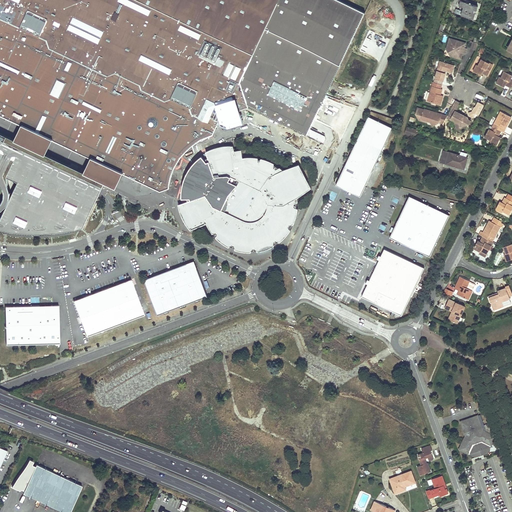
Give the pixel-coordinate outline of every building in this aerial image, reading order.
[(0,0),(0,115),(22,125),(31,130),(37,133),(52,140),(91,158),(94,160),(93,163),(101,167),(108,170),(110,167),(123,173),(161,191),(170,188),(170,187),(171,184),(172,179),(173,175),(173,173),(174,171),(175,169),(176,167),(176,166),(178,163),(180,160),(184,154),(186,153),(190,148),(194,145),(197,143),(202,139),(209,136),(214,134),(216,131),(223,117),(226,116),(250,107),(260,112),(273,118),(306,134),(364,11),(341,0),(0,0)] [(474,19),(478,6),(471,4),(466,2),(466,0),(459,0),(458,5),(464,7),(463,11),(456,9),(455,13),(474,19)] [(466,43),(449,38),(448,45),(451,46),(450,50),(451,52),(450,56),(461,59),(462,55),(461,54),(461,52),(465,54),(467,48),(464,47),(466,43)] [(476,64),(473,71),(480,75),(482,72),(482,71),(484,71),(483,73),(487,75),(493,65),(481,58),(477,65),(476,64)] [(440,61),(434,82),(442,84),(446,73),(444,72),(445,70),(452,72),(454,66),(440,61)] [(511,84),(511,79),(510,78),(511,75),(504,70),(500,77),(499,76),(496,82),(504,86),(505,84),(506,82),(508,83),(507,85),(511,87),(511,84)] [(443,89),(441,88),(442,84),(434,82),(433,82),(427,100),(440,104),(443,95),(441,94),(443,89)] [(340,111),(346,113),(348,105),(342,103),(340,111)] [(433,112),(424,110),(424,111),(418,109),(417,114),(417,118),(421,119),(422,121),(428,122),(429,123),(429,122),(432,127),(439,123),(443,124),(446,118),(447,116),(442,114),(437,117),(435,115),(434,114),(433,112)] [(465,114),(457,110),(455,109),(453,112),(450,110),(447,116),(446,118),(450,120),(454,116),(459,119),(461,126),(467,124),(467,123),(471,121),(473,118),(470,117),(469,114),(466,112),(465,114)] [(500,111),(492,126),(495,127),(501,130),(503,132),(504,128),(503,128),(504,126),(505,126),(511,117),(500,111)] [(360,197),(392,128),(368,116),(346,163),(335,185),(360,197)] [(45,158),(52,140),(37,133),(22,125),(14,143),(45,158)] [(417,130),(407,127),(405,133),(416,136),(416,133),(417,130)] [(490,141),(496,145),(500,137),(498,136),(497,135),(498,134),(499,134),(501,130),(495,127),(493,131),(488,128),(484,136),(490,140),(490,141)] [(0,229),(2,230),(7,230),(9,231),(15,232),(21,233),(27,233),(33,233),(39,233),(45,233),(50,233),(56,232),(61,232),(67,231),(73,230),(78,229),(81,228),(83,227),(100,193),(104,186),(84,176),(45,158),(14,143),(7,139),(0,136),(0,229)] [(194,199),(188,201),(178,204),(179,209),(181,214),(183,219),(185,222),(187,225),(190,229),(191,228),(206,222),(212,233),(213,232),(214,233),(215,235),(215,237),(223,243),(228,246),(229,245),(232,246),(234,247),(234,249),(239,250),(250,251),(251,250),(253,250),(256,250),(257,251),(261,250),(265,249),(269,247),(273,245),(274,244),(276,242),(278,241),(279,241),(281,239),(283,237),(286,234),(290,229),(289,228),(290,226),(291,224),(293,223),(295,219),(296,213),(297,208),(296,207),(296,205),(296,202),(297,201),(297,197),(311,187),(299,164),(283,169),(280,167),(278,167),(277,166),(274,164),(274,162),(265,159),(261,158),(260,159),(259,158),(258,158),(258,157),(249,156),(243,157),(243,155),(241,149),(235,150),(234,147),(233,145),(228,145),(223,145),(219,146),(213,148),(206,152),(208,157),(211,165),(194,199)] [(464,169),(467,157),(444,151),(440,162),(464,169)] [(211,165),(208,157),(205,159),(202,156),(200,157),(198,159),(195,162),(193,164),(190,168),(188,172),(185,177),(184,180),(183,186),(182,190),(182,195),(182,198),(186,198),(188,201),(194,199),(211,165)] [(123,173),(110,167),(108,170),(101,167),(93,163),(94,160),(91,158),(84,176),(104,186),(115,191),(123,173)] [(399,217),(438,235),(448,215),(409,196),(399,217)] [(499,202),(495,209),(502,213),(503,211),(509,214),(511,208),(511,200),(506,198),(505,197),(502,201),(504,202),(503,204),(502,203),(499,202)] [(438,235),(399,217),(389,237),(429,256),(438,235)] [(484,230),(486,231),(485,233),(483,232),(481,235),(482,236),(492,241),(500,226),(501,227),(503,224),(501,223),(502,222),(494,217),(491,222),(489,221),(484,230)] [(473,248),(480,252),(479,254),(485,258),(493,242),(492,241),(482,236),(480,240),(482,241),(481,243),(479,242),(477,241),(473,248)] [(511,246),(511,244),(502,247),(505,254),(503,255),(506,262),(511,259),(511,246)] [(424,268),(384,249),(361,296),(401,315),(424,268)] [(169,270),(145,279),(158,315),(208,296),(195,261),(169,270)] [(459,289),(457,292),(468,298),(473,290),(468,286),(471,280),(462,275),(457,285),(460,287),(459,289)] [(79,298),(74,300),(87,336),(145,314),(132,279),(118,284),(91,294),(79,298)] [(510,299),(509,296),(511,295),(509,286),(505,287),(506,288),(498,291),(499,293),(500,295),(490,299),(493,308),(503,304),(502,302),(510,299)] [(453,311),(449,318),(457,322),(465,306),(449,297),(446,304),(453,308),(451,310),(453,311)] [(59,305),(6,306),(7,344),(60,343),(59,305)] [(341,414),(345,407),(274,376),(269,388),(260,384),(258,387),(254,385),(244,406),(249,408),(248,416),(254,417),(265,392),(272,395),(271,400),(277,402),(278,400),(284,402),(274,423),(277,424),(275,429),(279,430),(281,425),(288,426),(296,407),(314,415),(314,416),(305,435),(318,441),(327,421),(324,419),(327,412),(341,414)] [(469,453),(469,452),(476,456),(487,452),(491,445),(492,445),(495,437),(496,435),(483,429),(478,415),(461,421),(462,423),(466,435),(460,449),(469,453)] [(418,466),(421,475),(431,471),(428,462),(427,463),(425,457),(428,456),(432,455),(430,451),(432,450),(430,446),(421,449),(423,453),(418,455),(422,465),(418,466)] [(36,465),(35,467),(31,465),(33,462),(28,460),(25,466),(23,468),(21,472),(19,474),(17,477),(15,480),(11,488),(19,491),(20,490),(23,491),(22,494),(62,511),(69,511),(81,486),(36,465)] [(411,473),(390,480),(395,495),(406,491),(405,487),(415,484),(411,473)] [(426,491),(429,498),(433,496),(439,494),(440,496),(448,493),(446,488),(445,488),(444,485),(445,484),(442,475),(432,479),(436,488),(426,491)] [(391,511),(393,509),(375,501),(371,511),(373,511),(391,511)]
